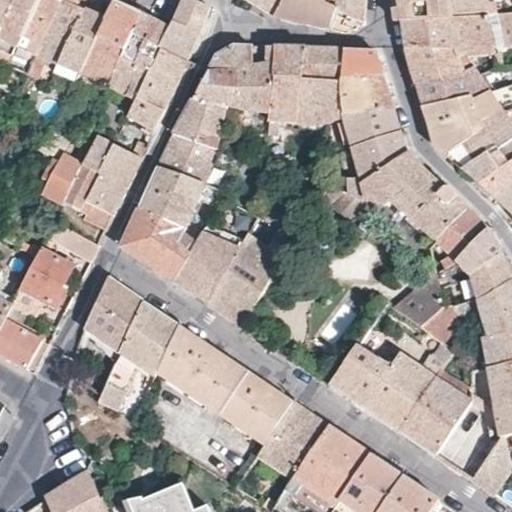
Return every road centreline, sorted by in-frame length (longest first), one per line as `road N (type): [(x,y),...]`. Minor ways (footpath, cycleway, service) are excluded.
road 1 (residential): [(106,259),(494,511)]
road 2 (residential): [(106,259),(233,19)]
road 3 (residential): [(386,38),(421,148),(511,245)]
road 4 (residential): [(41,408),(106,259)]
road 5 (residential): [(233,19),(288,34),(386,38)]
